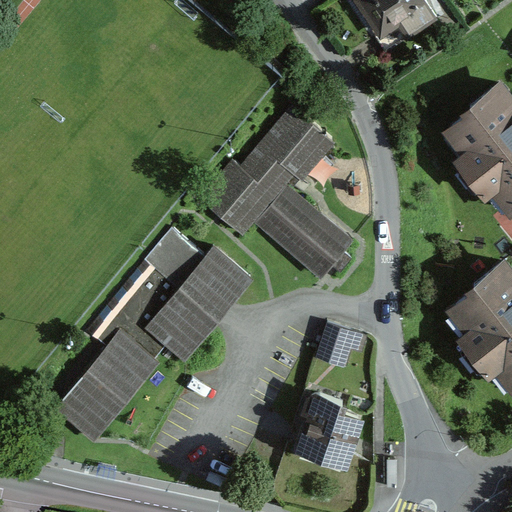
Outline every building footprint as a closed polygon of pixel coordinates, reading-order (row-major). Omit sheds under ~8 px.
[(359,0),(381,30),(397,20),(407,33),(437,13),(427,0),(359,0)] [(511,72),(510,70),(470,101),(473,105),(450,123),(469,146),(462,152),(494,193),(500,188),(511,202),(511,72)] [(259,218),(266,224),(299,184),(340,134),(297,99),(246,161),(237,153),(204,194),(249,230),(259,218)] [(349,245),(359,233),(299,184),(266,224),(326,273),(337,260),(346,267),(358,253),(349,245)] [(149,323),(209,250),(176,224),(92,326),(110,342),(60,403),(100,435),(163,358),(160,355),(171,341),(149,323)] [(218,238),(209,250),(149,323),(171,341),(189,356),(215,324),(234,302),(259,271),(218,238)] [(511,255),(511,254),(471,285),(474,289),(451,306),(469,330),(462,335),(495,376),(501,371),(511,385),(511,255)] [(369,335),(371,328),(331,315),(326,332),(320,352),(349,361),(355,342),(366,345),(369,335)] [(358,401),(361,394),(321,380),(311,410),(319,412),(308,443),(361,461),(379,409),(358,401)]
